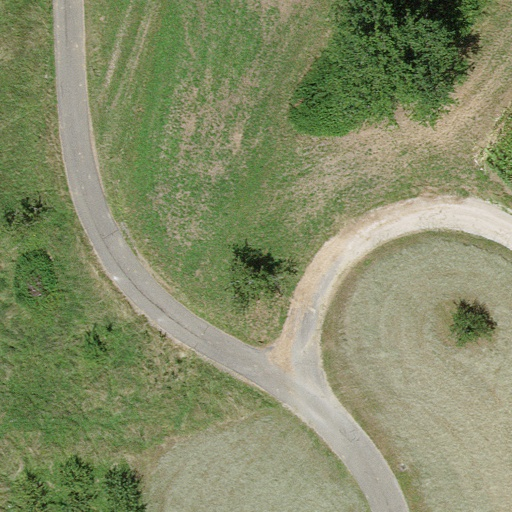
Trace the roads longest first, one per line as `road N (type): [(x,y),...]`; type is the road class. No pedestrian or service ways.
road 1 (unclassified): [(61,0),(74,179),(106,259),(175,322),(291,390),(347,445),(383,511)]
road 2 (track): [(511,245),(462,212),(414,210),(369,224),(333,255)]
road 3 (track): [(291,390),(306,297),(333,255)]
